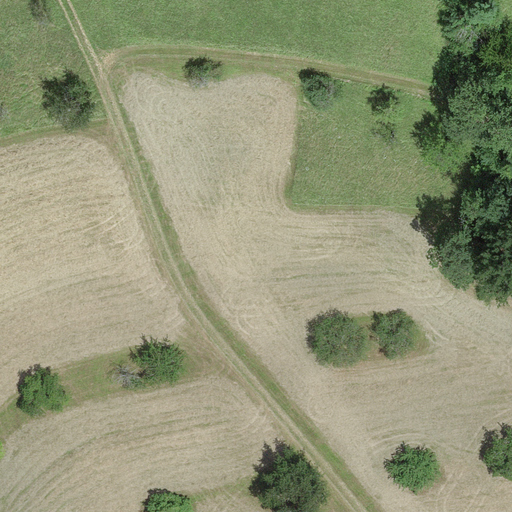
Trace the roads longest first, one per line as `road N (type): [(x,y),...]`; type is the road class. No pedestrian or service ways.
road 1 (track): [(362,511),(187,305),(65,0)]
road 2 (track): [(94,64),(129,48),(338,69),(430,90),(511,142)]
